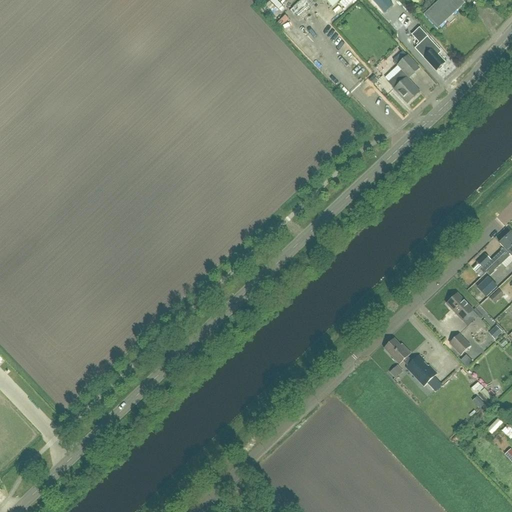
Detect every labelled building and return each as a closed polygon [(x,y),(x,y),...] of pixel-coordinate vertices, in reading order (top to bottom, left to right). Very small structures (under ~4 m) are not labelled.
[(271,0),(267,0),(267,1),(274,9),(278,7),(271,0)] [(292,15),(307,0),(298,0),(287,11),(292,15)] [(324,0),(333,9),(341,0),(324,0)] [(387,0),(371,0),(385,15),(394,6),(387,0)] [(437,31),(465,4),(461,0),(440,0),(424,16),(437,31)] [(412,36),(421,45),(416,50),(436,72),(438,71),(439,71),(442,69),(442,67),(445,64),(438,56),(441,53),(428,39),(429,39),(420,29),(413,35),(412,35),(412,36)] [(398,67),(408,57),(403,52),(393,62),(398,67)] [(407,105),(420,93),(408,81),(419,70),(408,57),(398,67),(402,71),(388,84),(394,90),(407,105)] [(486,273),(500,260),(511,248),(511,234),(511,233),(499,244),(504,249),(496,257),(491,262),(485,255),(477,264),(483,270),(486,273)] [(511,248),(500,260),(486,273),(490,277),(495,273),(494,272),(511,256),(511,257),(511,248)] [(485,277),(473,288),(482,299),(494,288),(485,277)] [(495,305),(504,296),(499,291),(490,299),(495,305)] [(463,322),(473,312),(458,295),(447,305),(463,322)] [(478,317),(473,312),(463,322),(468,327),(478,317)] [(492,332),(497,338),(502,333),(497,328),(492,332)] [(461,357),(471,347),(459,335),(449,345),(461,357)] [(408,366),(412,362),(408,358),(411,354),(402,345),(401,347),(395,340),(385,350),(400,366),(403,362),(408,366)] [(412,362),(408,366),(406,368),(424,387),(437,375),(419,356),(412,362)] [(386,373),(392,379),(400,372),(394,366),(386,373)] [(477,399),(473,402),(480,409),(484,405),(477,399)] [(495,420),(485,431),(490,435),(500,425),(495,420)] [(507,427),(502,432),(510,441),(511,439),(511,431),(510,430),(507,427)]
